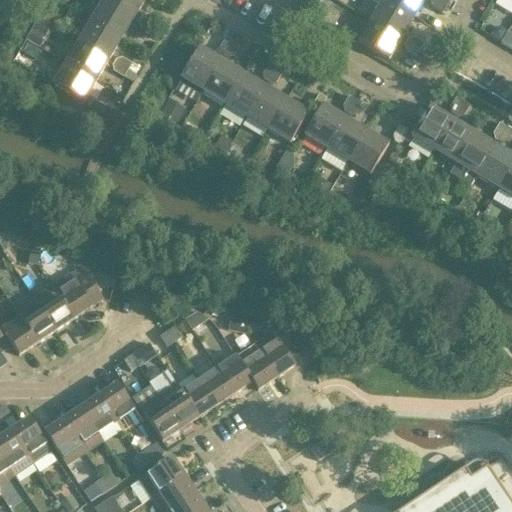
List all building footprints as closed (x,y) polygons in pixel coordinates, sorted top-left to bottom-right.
[(102,0),(91,20),(122,39),(135,17),(106,0),(102,0)] [(106,0),(135,17),(145,0),(106,0)] [(382,0),(370,19),(402,38),(415,16),(387,0),(382,0)] [(387,0),(415,16),(424,0),(387,0)] [(442,16),(446,9),(432,0),(431,0),(429,3),(431,10),(442,16)] [(432,0),(446,9),(450,1),(447,0),(432,0)] [(40,18),(48,23),(53,15),(45,10),(40,18)] [(141,17),(139,20),(153,28),(158,21),(147,15),(141,17)] [(50,24),(48,23),(40,18),(33,30),(43,36),(50,24)] [(402,38),(370,19),(357,42),(389,60),(402,38)] [(78,41),(109,60),(122,39),(91,20),(78,41)] [(149,35),(153,28),(139,20),(138,23),(139,29),(149,35)] [(505,36),(499,33),(494,35),(491,40),(499,45),(505,36)] [(407,40),(406,43),(420,52),(424,45),(414,39),(407,40)] [(220,56),(223,58),(232,44),(225,40),(218,50),(220,56)] [(65,63),(96,82),(109,60),(78,41),(65,63)] [(415,59),(420,52),(406,43),(403,47),(405,53),(415,59)] [(239,48),(232,44),(223,58),(227,60),(233,59),(239,48)] [(34,60),(38,52),(26,45),(22,53),(28,57),(34,60)] [(203,92),(222,60),(200,47),(181,78),(203,92)] [(115,60),(114,63),(128,72),(132,65),(122,59),(115,60)] [(225,104),(244,73),(222,60),(203,92),(225,104)] [(96,82),(65,63),(51,85),(82,104),(96,82)] [(124,79),(128,72),(114,63),(112,66),(113,72),(124,79)] [(263,82),(266,84),(275,70),(268,65),(262,76),(263,82)] [(282,74),(275,70),(266,84),(270,86),(276,84),(282,74)] [(247,117),(265,86),(244,73),(225,104),(247,117)] [(268,130),(269,129),(287,99),(265,86),(247,117),(268,130)] [(323,106),(326,100),(318,95),(312,106),(314,112),(317,114),(322,105),(323,106)] [(343,114),(347,116),(356,101),(348,97),(342,108),(343,114)] [(184,108),(169,99),(159,116),(174,124),(184,108)] [(287,99),(269,129),(268,130),(289,143),(308,112),(287,99)] [(451,115),(454,117),(463,103),(455,99),(449,109),(451,115)] [(363,105),(356,101),(347,116),(350,118),(356,116),(363,105)] [(89,104),(87,107),(87,108),(101,116),(106,109),(95,102),(89,104)] [(470,107),(463,103),(454,117),(457,119),(463,118),(470,107)] [(344,119),(323,106),(322,105),(317,114),(304,136),(326,149),(344,119)] [(433,151),(446,129),(451,120),(429,107),(411,138),(433,151)] [(348,162),(366,131),(344,119),(326,149),(348,162)] [(454,164),(473,133),(451,120),(446,129),(433,151),(454,164)] [(494,141),(497,143),(506,129),(499,124),(493,135),(494,141)] [(398,146),(406,132),(398,127),(392,138),(394,144),(398,146)] [(511,135),(511,132),(506,129),(497,143),(501,145),(507,144),(511,135)] [(366,131),(348,162),(371,175),(389,145),(366,131)] [(476,177),(495,146),(473,133),(454,164),(476,177)] [(498,190),(511,166),(511,156),(495,146),(476,177),(498,190)] [(511,166),(498,190),(511,198),(511,166)] [(329,183),(318,177),(313,187),(323,193),(329,183)] [(473,219),(479,222),(483,215),(478,212),(473,219)] [(37,267),(39,254),(41,246),(28,244),(26,252),(30,253),(28,265),(37,267)] [(55,295),(72,321),(103,301),(85,274),(74,282),(70,275),(51,288),(55,295)] [(72,321),(55,295),(51,288),(32,300),(54,333),(72,321)] [(19,319),(36,345),(54,333),(32,300),(14,312),(19,319)] [(192,316),(184,322),(191,333),(199,327),(192,316)] [(36,345),(19,319),(1,331),(18,357),(36,345)] [(230,320),(227,332),(246,336),(249,323),(230,320)] [(166,334),(173,345),(181,340),(174,329),(166,334)] [(173,345),(166,334),(159,339),(166,350),(173,345)] [(310,356),(313,343),(303,341),(301,354),(310,356)] [(258,355),(275,381),(294,368),(276,342),(258,355)] [(148,362),(155,356),(148,346),(141,351),(148,362)] [(275,381),(258,355),(240,366),(235,358),(257,393),(275,381)] [(138,368),(132,360),(130,358),(123,363),(130,374),(138,368)] [(216,370),(234,396),(251,385),(257,393),(235,358),(216,370)] [(198,382),(216,408),(234,396),(216,370),(198,382)] [(181,393),(176,385),(175,386),(198,420),(216,408),(198,382),(181,393)] [(98,398),(115,425),(134,412),(117,386),(98,398)] [(157,398),(180,432),(198,420),(175,386),(157,398)] [(103,443),(99,436),(115,425),(98,398),(80,410),(102,444),(103,443)] [(157,398),(139,410),(161,444),(180,432),(157,398)] [(0,409),(0,417),(3,423),(11,418),(4,407),(0,409)] [(62,422),(84,456),(102,444),(80,410),(62,422)] [(32,467),(51,455),(28,421),(10,433),(32,467)] [(66,468),(84,456),(62,422),(43,434),(66,468)] [(511,430),(501,438),(508,447),(511,444),(511,430)] [(0,439),(0,457),(14,479),(32,467),(10,433),(0,439)] [(137,457),(144,468),(152,463),(145,452),(137,457)] [(0,488),(14,479),(0,457),(0,488)] [(144,468),(137,457),(130,462),(137,473),(144,468)] [(157,496),(183,478),(171,460),(145,477),(157,496)] [(405,511),(511,511),(511,481),(500,463),(470,483),(463,474),(405,511)] [(101,481),(108,492),(116,487),(109,476),(101,481)] [(171,511),(195,496),(183,478),(157,496),(167,511),(171,511)] [(108,492),(101,481),(94,486),(101,497),(108,492)] [(205,511),(195,496),(171,511),(205,511)] [(61,504),(65,511),(71,511),(78,508),(72,498),(61,504)]
